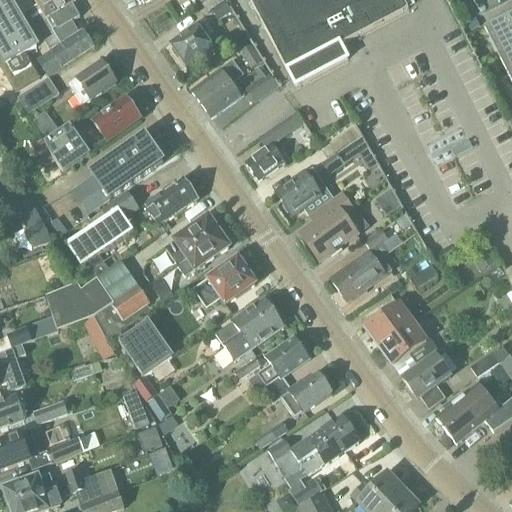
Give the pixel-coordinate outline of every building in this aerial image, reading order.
[(32,0),(38,10),(53,36),(57,34),(63,46),(79,38),(72,25),(80,21),(72,8),(76,6),(72,0),(32,0)] [(408,12),(407,11),(415,7),(410,0),(248,0),(295,90),(347,62),(340,48),(408,12)] [(7,67),(15,81),(11,83),(17,93),(16,94),(17,95),(38,82),(28,64),(32,62),(28,55),(35,51),(8,4),(8,3),(7,1),(0,5),(0,64),(2,68),(6,66),(6,67),(7,67)] [(218,24),(230,15),(223,4),(210,12),(218,24)] [(83,35),(79,38),(63,46),(57,34),(53,36),(38,10),(27,16),(51,56),(61,73),(94,52),(83,35)] [(511,14),(483,29),(507,76),(500,80),(511,101),(511,100),(511,14)] [(475,20),(461,27),(465,36),(480,29),(475,20)] [(196,30),(171,47),(188,71),(213,54),(205,43),(214,38),(205,25),(197,31),(196,30)] [(239,55),(250,73),(262,66),(250,47),(239,55)] [(49,81),(61,73),(51,56),(38,65),(49,81)] [(91,105),(116,88),(101,66),(76,83),(76,84),(68,89),(82,110),(90,105),(91,105)] [(224,71),(220,74),(220,73),(191,95),(201,108),(231,89),(241,82),(233,70),(226,75),(224,71)] [(248,92),(256,104),(272,92),(263,81),(248,92)] [(59,99),(48,82),(18,101),(28,118),(59,99)] [(241,94),(237,97),(231,89),(201,108),(211,122),(244,98),(241,94)] [(116,139),(139,123),(126,103),(102,119),(102,120),(93,126),(106,145),(115,139),(116,139)] [(293,116),(270,134),(277,144),(301,127),(293,116)] [(63,177),(90,159),(79,143),(87,138),(77,124),(44,148),(51,161),(63,177)] [(91,178),(92,179),(73,193),(90,217),(163,166),(145,141),(91,178)] [(245,167),(259,185),(284,166),(270,148),(245,167)] [(330,177),(343,168),(336,158),(323,167),(330,177)] [(292,219),(320,200),(319,198),(326,193),(312,173),(305,178),(304,176),(292,185),(293,187),(277,198),(292,219)] [(166,226),(197,204),(183,185),(163,199),(161,196),(150,204),(151,205),(144,210),(158,229),(165,224),(166,226)] [(81,271),(133,236),(124,223),(138,213),(127,197),(101,214),(107,223),(67,250),(81,271)] [(315,229),(303,238),(309,246),(305,248),(318,266),(357,238),(342,217),(352,210),(342,197),(309,221),(315,229)] [(47,248),(33,213),(16,219),(31,255),(47,248)] [(182,256),(219,236),(208,221),(174,244),(174,245),(164,252),(172,264),(182,256)] [(381,234),(380,232),(363,245),(370,255),(387,243),(381,234)] [(219,236),(182,256),(187,264),(177,271),(184,281),(195,274),(195,275),(230,251),(219,236)] [(354,266),(330,283),(347,307),(371,289),(380,282),(364,259),(354,266)] [(225,309),(256,288),(238,263),(207,284),(208,285),(193,295),(206,314),(221,304),(225,309)] [(509,286),(511,283),(511,268),(503,274),(509,286)] [(431,269),(409,283),(416,293),(437,280),(431,269)] [(73,283),(78,289),(81,295),(91,288),(83,276),(73,283)] [(151,289),(163,307),(174,300),(162,282),(151,289)] [(95,319),(108,344),(127,331),(138,323),(134,317),(149,308),(142,297),(138,291),(113,307),(100,288),(94,292),(91,288),(81,295),(95,319)] [(95,319),(81,295),(78,289),(46,301),(58,335),(95,319)] [(119,346),(143,381),(145,380),(204,339),(180,304),(131,338),(127,331),(108,344),(112,351),(119,346)] [(224,352),(231,347),(274,317),(265,304),(232,327),(233,328),(223,335),(215,340),(224,352)] [(379,351),(413,329),(398,308),(365,332),(379,351)] [(274,317),(231,347),(224,352),(233,365),(250,353),(251,354),(284,332),(274,317)] [(84,327),(91,341),(102,335),(94,321),(84,327)] [(413,329),(379,351),(393,370),(409,359),(416,369),(437,354),(430,344),(426,346),(413,329)] [(26,332),(8,339),(13,353),(31,345),(26,332)] [(258,378),(266,389),(263,392),(268,399),(287,387),(283,381),(308,364),(306,361),(308,359),(303,351),(300,353),(294,344),(266,363),(271,369),(258,378)] [(9,367),(16,364),(26,360),(22,351),(5,357),(9,367)] [(491,357),(470,371),(477,381),(498,367),(491,357)] [(417,404),(450,380),(436,360),(403,384),(417,404)] [(511,361),(499,370),(510,388),(511,386),(511,361)] [(239,383),(260,370),(255,363),(235,377),(239,383)] [(0,399),(22,392),(19,383),(8,387),(0,366),(0,365),(0,399)] [(281,402),(281,403),(294,422),(303,416),(304,417),(332,398),(330,395),(331,392),(327,386),(324,387),(317,378),(302,389),(300,386),(290,393),(287,387),(268,399),(274,407),(281,402)] [(156,398),(145,380),(143,381),(133,388),(145,406),(156,398)] [(478,389),(474,393),(465,400),(465,399),(435,423),(446,436),(488,401),(478,389)] [(0,435),(24,426),(15,401),(0,406),(0,435)] [(488,401),(446,436),(456,448),(485,425),(493,436),(511,422),(511,401),(498,413),(488,401)] [(156,403),(146,409),(158,426),(168,419),(156,403)] [(35,430),(66,419),(61,407),(31,418),(35,430)] [(148,427),(145,418),(132,423),(135,432),(148,427)] [(347,438),(351,435),(341,421),(290,453),(284,443),(267,454),(286,485),(303,474),(301,471),(311,465),(311,464),(319,459),(317,456),(341,440),(340,439),(345,436),(347,438)] [(275,444),(270,435),(253,445),(259,454),(275,444)] [(301,471),(303,474),(306,479),(324,467),(325,469),(359,446),(351,435),(347,438),(319,459),(311,464),(311,465),(301,471)] [(52,467),(51,467),(46,455),(38,458),(30,436),(0,446),(0,474),(29,464),(33,474),(52,467)] [(94,436),(78,442),(83,455),(99,449),(94,436)] [(46,455),(51,467),(52,467),(83,455),(78,442),(46,455)] [(110,474),(81,485),(85,495),(76,498),(80,509),(118,495),(110,474)] [(362,511),(383,511),(402,494),(387,478),(369,495),(363,488),(351,500),(357,506),(362,511)] [(4,495),(6,499),(4,501),(8,511),(59,493),(57,488),(53,490),(49,480),(38,484),(38,483),(4,495)] [(73,499),(76,498),(85,495),(81,485),(70,489),(73,499)] [(306,486),(302,489),(301,487),(292,493),(289,495),(299,510),(315,499),(306,486)] [(58,504),(73,499),(70,489),(59,493),(8,511),(52,511),(60,509),(58,504)] [(415,511),(418,510),(402,494),(383,511),(415,511)] [(80,511),(123,511),(119,497),(80,511)] [(298,511),(330,511),(323,498),(298,511)]
